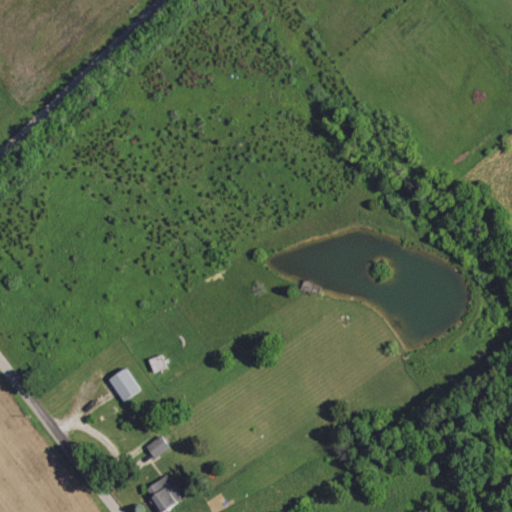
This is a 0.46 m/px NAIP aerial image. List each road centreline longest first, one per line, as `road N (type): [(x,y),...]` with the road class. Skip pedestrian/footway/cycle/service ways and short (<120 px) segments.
road 1 (residential): [(0,144),(154,0)]
road 2 (residential): [(117,511),(0,359)]
